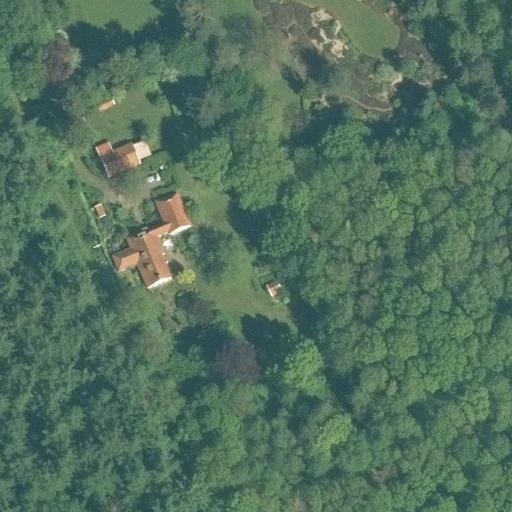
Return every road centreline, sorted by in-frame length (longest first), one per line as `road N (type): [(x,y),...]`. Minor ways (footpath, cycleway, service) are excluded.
road 1 (track): [(0,81),(200,511)]
road 2 (track): [(511,109),(455,0)]
